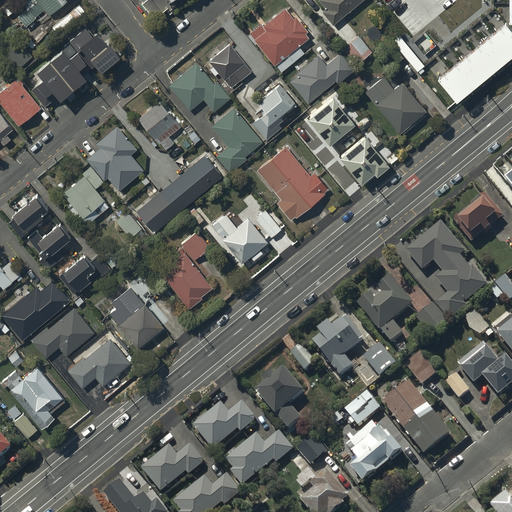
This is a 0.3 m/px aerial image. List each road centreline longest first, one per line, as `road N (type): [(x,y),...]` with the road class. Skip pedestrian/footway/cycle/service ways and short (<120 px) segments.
road 1 (tertiary): [(511,105),(19,511)]
road 2 (residential): [(0,185),(156,56)]
road 3 (residential): [(511,429),(408,511)]
